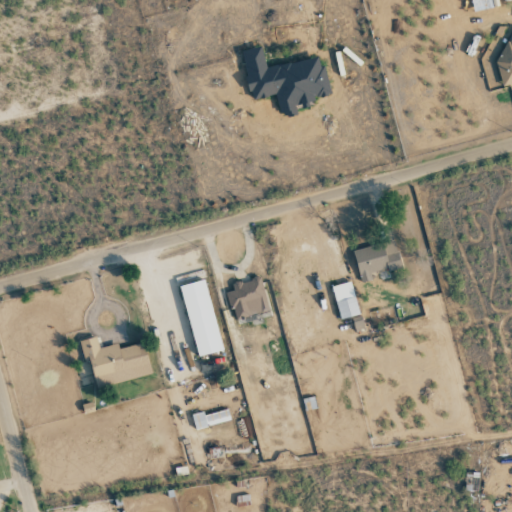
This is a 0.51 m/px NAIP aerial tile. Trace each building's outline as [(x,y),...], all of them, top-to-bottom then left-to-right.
[(504,86),(511,83),(511,38),(494,43),(504,86)] [(265,68),(261,47),(240,51),(251,101),(276,95),(281,119),(297,116),(296,109),(315,105),(314,98),(329,95),(321,56),(265,68)] [(361,282),(371,280),(369,273),(378,271),(380,279),(389,277),(388,271),(402,268),(395,240),(352,251),(361,282)] [(269,310),(259,276),(231,285),(233,290),(226,292),(234,320),(269,310)] [(179,285),(197,357),(222,350),(204,279),(179,285)] [(359,314),(350,281),(331,286),(340,319),(359,314)] [(78,341),(84,365),(90,364),(95,387),(151,375),(144,342),(118,348),(117,343),(98,348),(95,336),(78,341)] [(230,420),(227,409),(204,415),(203,411),(191,414),(195,429),(230,420)]
